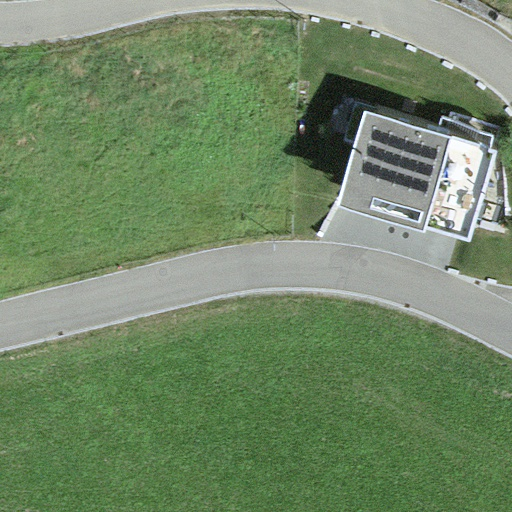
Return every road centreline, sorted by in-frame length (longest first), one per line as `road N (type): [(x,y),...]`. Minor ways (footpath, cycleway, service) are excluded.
road 1 (residential): [(0,323),(235,270),(310,270),(407,285),(511,333)]
road 2 (residential): [(511,68),(467,32),(373,0)]
road 3 (residential): [(125,0),(0,21)]
